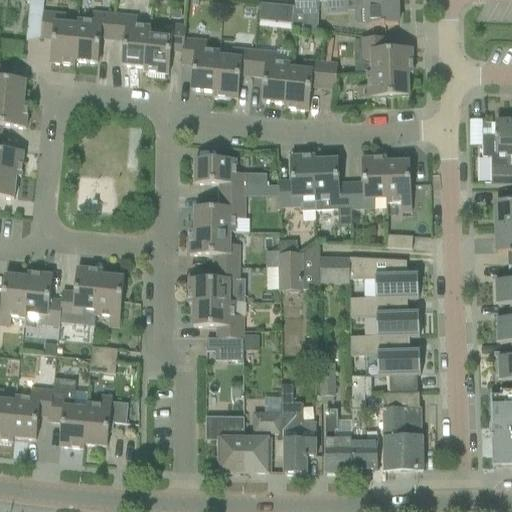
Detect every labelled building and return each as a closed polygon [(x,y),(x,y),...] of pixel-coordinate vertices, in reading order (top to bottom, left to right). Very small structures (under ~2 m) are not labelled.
[(354,3),(347,3),(348,14),(354,14),(355,26),(366,28),(378,28),(398,27),(397,2),(365,3),(355,3),(354,3)] [(291,32),(318,36),(319,4),(295,5),(291,32)] [(169,12),(168,21),(181,22),(181,13),(169,12)] [(51,66),(75,69),(76,64),(79,28),(77,28),(64,26),(65,17),(43,15),(43,21),(41,41),(53,42),(51,66)] [(76,64),(98,66),(101,42),(113,43),(115,17),(92,15),(91,24),(77,23),(77,28),(79,28),(76,64)] [(122,68),(145,71),(148,35),(150,35),(150,30),(136,29),(137,20),(115,17),(113,43),(125,45),(122,68)] [(144,75),(169,78),(171,54),(183,55),(184,42),(185,29),(163,27),(162,36),(150,35),(148,35),(145,71),(144,75)] [(367,76),(367,77),(413,75),(412,52),(388,53),(388,41),(368,42),(362,42),(362,64),(371,64),(372,76),(367,76)] [(191,93),(214,95),(218,59),(219,59),(219,55),(205,53),(206,44),(184,42),(183,55),(182,68),(194,69),(191,93)] [(214,100),(238,102),(240,78),(252,80),(255,54),(232,52),(231,61),(219,59),(218,59),(214,95),(214,100)] [(262,105),(285,107),(288,71),(289,71),(290,67),(276,65),(277,56),(255,54),(252,80),(264,81),(262,105)] [(284,112),(309,114),(311,91),(323,92),(325,66),(303,63),(302,73),(289,71),(288,71),(285,107),(284,112)] [(323,92),(335,93),(337,73),(337,67),(325,66),(323,92)] [(0,105),(24,108),(24,106),(26,84),(2,82),(3,70),(0,69),(0,105)] [(359,91),(359,101),(409,99),(408,77),(413,76),(413,75),(367,77),(368,91),(359,91)] [(0,140),(1,141),(2,129),(26,131),(28,107),(24,106),(24,108),(0,105),(0,140)] [(511,188),(511,124),(496,125),(496,138),(483,138),(483,160),(495,160),(495,171),(491,171),(491,188),(511,188)] [(17,179),(21,180),(24,155),(0,152),(0,151),(1,141),(0,140),(0,176),(17,178),(17,179)] [(303,215),(315,214),(315,205),(315,200),(316,200),(314,164),(315,164),(315,159),(291,160),(292,184),(280,185),(280,205),(280,210),(303,210),(303,215)] [(351,186),(352,212),(374,212),(374,202),(387,202),(386,166),(386,161),(362,162),(363,186),(351,186)] [(195,163),(195,187),(219,187),(219,199),(245,200),(267,200),(267,189),(267,184),(245,184),(245,178),(236,177),(236,164),(195,163)] [(315,205),(315,214),(352,212),(351,186),(339,187),(338,163),(315,164),(314,164),(316,200),(315,200),(315,205)] [(401,206),(401,215),(411,215),(410,165),(386,166),(387,202),(387,206),(401,206)] [(0,200),(14,202),(17,179),(17,178),(0,176),(0,200)] [(497,230),(496,230),(497,230),(511,229),(511,193),(505,193),(505,205),(496,205),(496,206),(497,230)] [(195,211),(194,234),(235,234),(235,222),(244,222),(245,200),(219,199),(219,211),(195,211)] [(511,229),(497,230),(498,256),(511,255),(511,229)] [(213,270),(240,271),(241,249),(232,248),(232,236),(237,236),(237,234),(194,234),(190,234),(189,258),(213,259),(213,270)] [(386,251),(412,252),(413,240),(387,238),(386,251)] [(278,258),(279,295),(303,295),(303,257),(278,258)] [(321,261),(321,286),(350,287),(350,279),(350,261),(321,261)] [(407,303),(419,303),(418,277),(407,277),(407,265),(350,261),(350,279),(376,278),(376,302),(376,303),(407,303)] [(497,306),(495,306),(495,308),(510,307),(511,306),(511,269),(509,269),(509,283),(496,284),(497,306)] [(189,282),(189,307),(193,307),(236,307),(236,306),(245,306),(245,283),(240,283),(240,271),(213,270),(213,282),(189,282)] [(62,303),(60,327),(94,330),(95,319),(99,278),(102,278),(102,274),(77,271),(75,295),(63,294),(62,303)] [(37,327),(60,329),(62,303),(50,302),(53,278),(28,276),(28,281),(24,317),(26,317),(38,318),(37,327)] [(109,329),(119,330),(124,281),(102,278),(99,278),(95,319),(110,320),(109,329)] [(0,328),(10,329),(11,320),(25,321),(26,317),(24,317),(28,281),(5,279),(3,302),(0,302),(0,328)] [(376,302),(351,303),(351,317),(377,317),(377,341),(408,341),(420,340),(419,315),(408,315),(407,303),(376,303),(376,302)] [(496,345),(496,346),(511,345),(511,344),(511,306),(510,307),(510,321),(498,322),(498,345),(496,345)] [(219,342),(243,342),(243,320),(235,320),(236,307),(193,307),(193,329),(217,330),(217,342),(219,342)] [(257,339),(245,339),(245,354),(257,354),(259,354),(259,339),(257,339)] [(409,354),(408,341),(377,341),(352,341),(352,356),(377,355),(378,380),(383,379),(407,379),(421,378),(420,354),(409,354)] [(206,342),(206,356),(215,356),(215,364),(226,364),(243,365),(243,342),(219,342),(217,342),(206,342)] [(511,344),(511,345),(511,359),(499,360),(500,383),(498,383),(498,384),(511,383),(511,344)] [(43,358),(56,359),(58,348),(45,346),(43,358)] [(90,375),(115,378),(118,353),(98,351),(92,350),(90,375)] [(322,399),(322,407),(334,407),(334,399),(335,399),(334,367),(321,367),(321,399),(322,399)] [(351,444),(352,476),(378,476),(377,444),(366,444),(366,401),(371,401),(371,380),(352,380),(352,423),(351,423),(351,444)] [(50,420),(50,425),(62,426),(60,450),(84,452),(85,448),(89,407),(87,407),(88,396),(75,395),(76,384),(54,382),(53,394),(50,420)] [(281,401),(281,416),(281,437),(281,464),(284,464),(284,477),(307,477),(307,460),(316,460),(316,440),(316,425),(303,425),(293,425),(293,406),(293,389),(281,388),(281,401)] [(14,441),(36,443),(39,419),(50,420),(53,394),(31,392),(30,401),(16,400),(15,404),(17,405),(14,441)] [(511,468),(511,392),(500,392),(500,397),(490,397),(491,426),(493,426),(494,432),(492,432),(493,470),(511,468)] [(0,444),(13,445),(14,441),(17,405),(15,404),(3,403),(3,394),(0,393),(0,444)] [(423,475),(420,396),(383,396),(384,476),(423,475)] [(85,448),(107,450),(112,400),(102,399),(101,408),(89,407),(85,448)] [(325,414),(325,423),(325,457),(326,476),(352,476),(351,444),(336,443),(336,433),(338,433),(338,413),(332,413),(325,414)] [(245,441),(244,477),(271,477),(271,437),(281,437),(281,416),(265,416),(254,415),(253,441),(245,441)] [(206,422),(205,443),(206,443),(218,443),(217,476),(244,477),(245,441),(244,441),(244,422),(206,422)]
